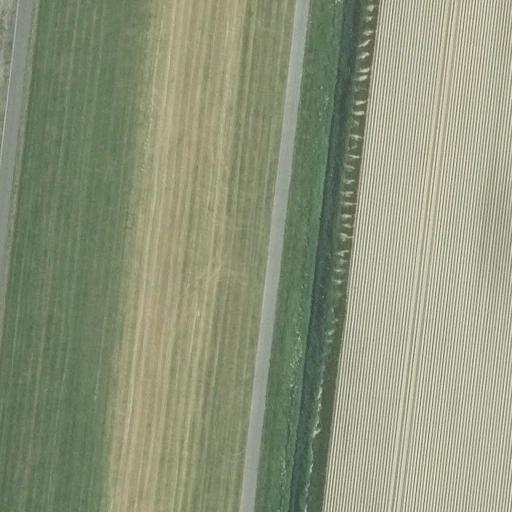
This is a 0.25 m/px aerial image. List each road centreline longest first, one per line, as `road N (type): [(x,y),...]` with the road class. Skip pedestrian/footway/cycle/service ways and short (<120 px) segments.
road 1 (track): [(251,511),(308,0)]
road 2 (track): [(28,0),(0,268)]
